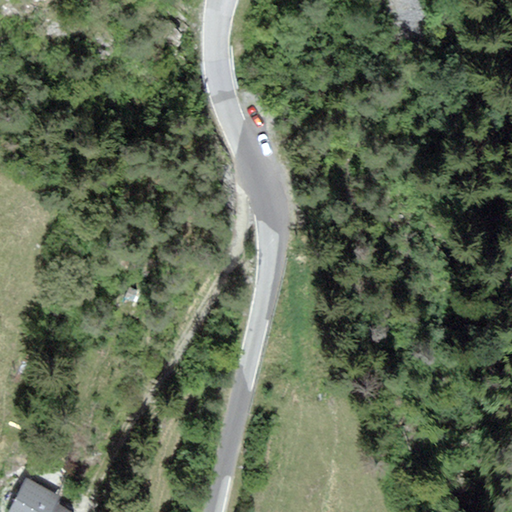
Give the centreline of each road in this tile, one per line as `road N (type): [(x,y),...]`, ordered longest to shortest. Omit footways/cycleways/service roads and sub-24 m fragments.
road 1 (tertiary): [(213,511),(270,241),(263,186),(219,84),(221,0)]
road 2 (track): [(82,511),(218,282),(240,229),(242,186),(258,171)]
